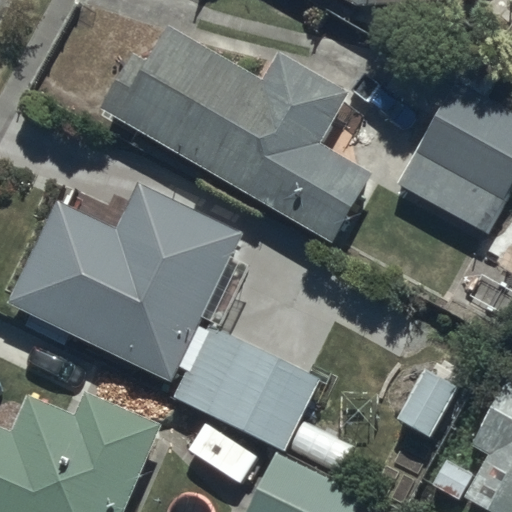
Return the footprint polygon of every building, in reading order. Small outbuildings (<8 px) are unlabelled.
[(341,0),(360,9),(484,4),(483,0),(341,0)] [(103,113),(334,247),(375,178),(323,145),(353,97),(281,55),(265,83),(174,30),(153,65),(136,55),(103,113)] [(511,113),(458,82),(399,185),(486,235),(511,190),(511,113)] [(60,203),(10,306),(173,386),(247,238),(140,185),(117,231),(60,203)] [(210,325),(174,398),(284,453),(288,446),(341,472),(354,448),(304,423),(324,383),(210,325)] [(511,511),(511,373),(511,374),(469,446),(489,457),(464,500),(484,511),(511,511)] [(0,426),(0,511),(128,511),(165,429),(88,394),(77,419),(31,399),(16,434),(0,426)] [(276,454),(247,511),(355,511),(363,497),(276,454)]
